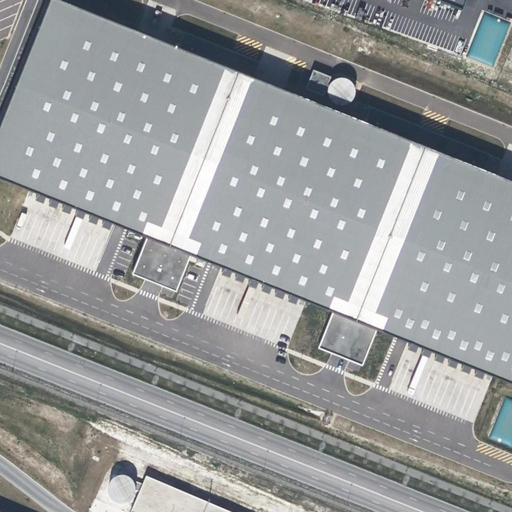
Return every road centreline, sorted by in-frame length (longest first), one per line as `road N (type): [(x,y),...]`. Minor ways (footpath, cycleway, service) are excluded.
road 1 (unclassified): [(455,511),(0,331)]
road 2 (unclassified): [(0,349),(400,511)]
